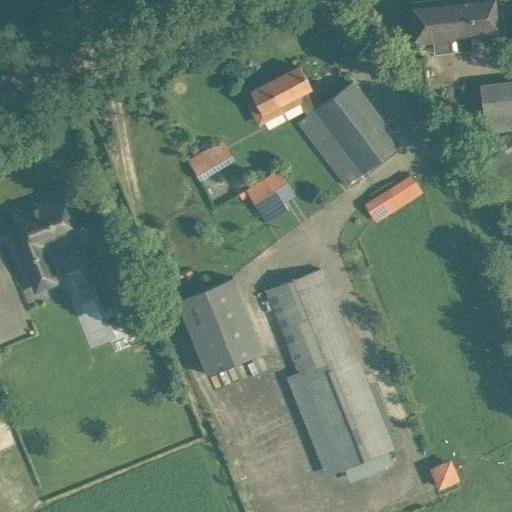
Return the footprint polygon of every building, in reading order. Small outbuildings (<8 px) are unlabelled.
[(418,42),(499,33),(494,0),(433,0),(414,2),(414,0),(411,0),(416,44),(419,44),(418,42)] [(344,185),(400,145),(353,80),(320,103),(300,66),(251,92),(263,113),(279,104),(283,111),(300,101),(307,113),(297,119),(344,185)] [(511,82),(480,86),(486,133),(511,130),(511,132),(477,153),(487,170),(502,161),(504,164),(511,159),(511,82)] [(200,180),(220,168),(208,148),(188,160),(200,180)] [(262,216),(295,197),(279,170),(246,189),(262,216)] [(376,223),(423,192),(410,173),(364,204),(376,223)] [(46,250),(78,237),(61,196),(36,206),(37,207),(33,209),(29,205),(14,211),(26,241),(18,244),(30,276),(53,267),(46,250)] [(323,267),(269,288),(340,468),(394,446),(323,267)] [(176,301),(206,375),(264,352),(234,277),(176,301)] [(133,289),(113,297),(127,334),(148,326),(133,289)] [(435,466),(444,488),(468,479),(459,457),(435,466)]
